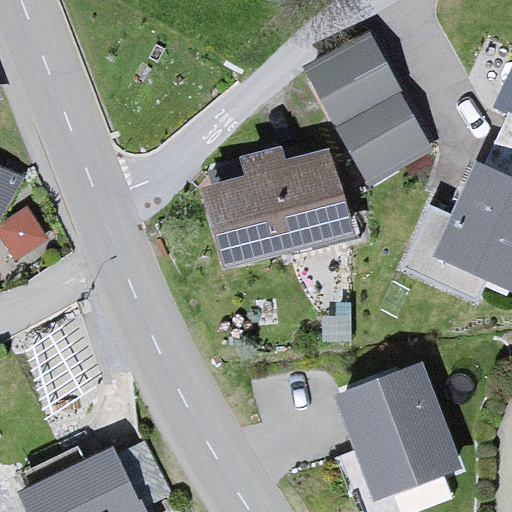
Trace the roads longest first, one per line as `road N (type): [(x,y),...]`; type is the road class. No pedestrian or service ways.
road 1 (tertiary): [(95,204),(186,406),(248,511)]
road 2 (residential): [(95,204),(200,142),(367,0)]
road 3 (tertiary): [(15,0),(95,204)]
